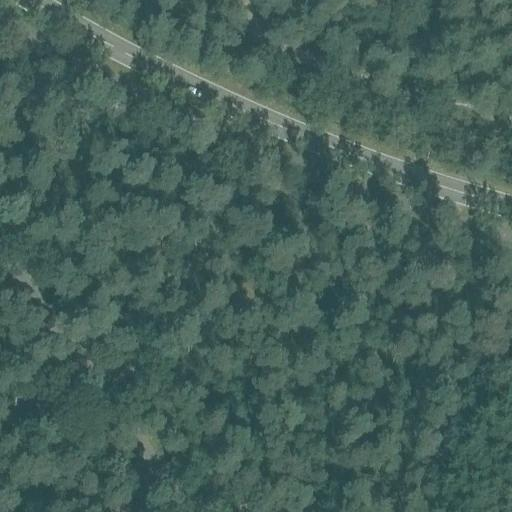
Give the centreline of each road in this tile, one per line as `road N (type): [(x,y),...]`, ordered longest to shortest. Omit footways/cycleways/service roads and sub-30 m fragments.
road 1 (tertiary): [(511,209),(290,132),(28,0)]
road 2 (unclassified): [(189,511),(0,247)]
